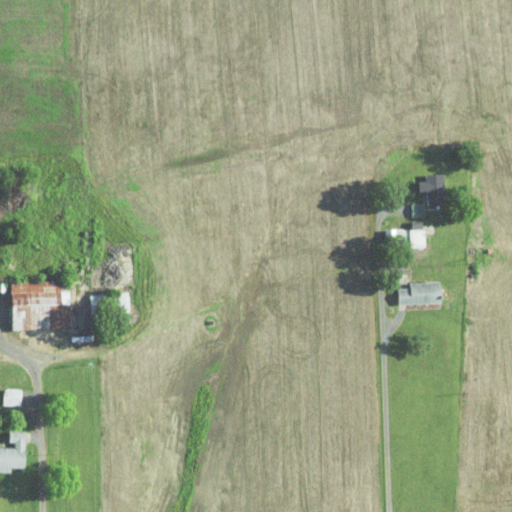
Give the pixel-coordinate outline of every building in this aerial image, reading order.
[(417,168),(417,177),(416,177),(417,198),(435,197),(434,167),(417,168)] [(401,209),(414,209),(414,196),(401,196),(401,209)] [(375,222),(376,234),(398,234),(398,222),(375,222)] [(416,222),(400,222),(400,240),(416,241),(416,222)] [(2,322),(61,322),(61,274),(3,274),(2,322)] [(389,297),(432,296),(432,274),(400,275),(400,281),(388,281),(389,297)] [(0,398),(11,399),(12,382),(0,382),(0,398)] [(16,424),(0,423),(0,465),(1,466),(1,461),(15,461),(16,424)]
